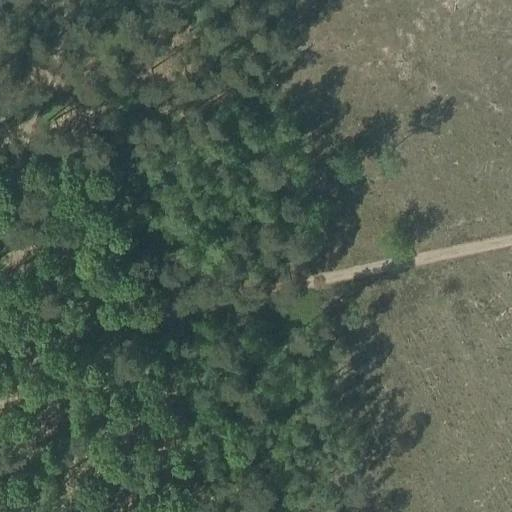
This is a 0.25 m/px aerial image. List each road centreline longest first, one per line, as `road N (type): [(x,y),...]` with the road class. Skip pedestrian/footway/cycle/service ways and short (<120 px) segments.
road 1 (unknown): [(26,324),(121,318),(267,293),(511,237)]
road 2 (unknown): [(66,0),(22,245),(26,324)]
road 3 (track): [(26,324),(67,511)]
